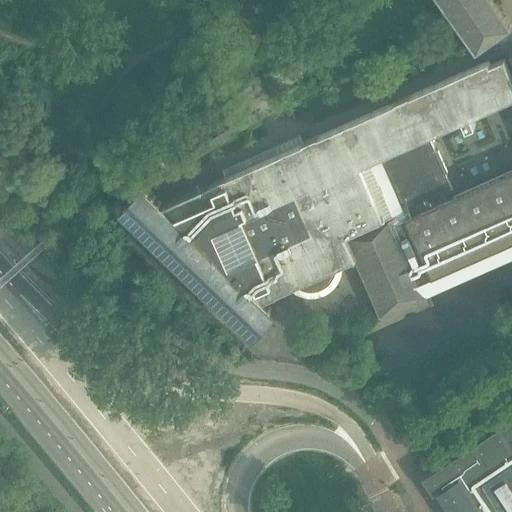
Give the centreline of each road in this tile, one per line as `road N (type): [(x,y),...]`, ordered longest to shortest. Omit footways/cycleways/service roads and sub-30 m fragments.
road 1 (primary): [(380,490),(360,445),(322,409),(286,397),(209,397),(124,374),(13,306)]
road 2 (primary): [(182,511),(13,306)]
road 3 (primary): [(237,511),(250,461),(296,438),(335,444),(380,490)]
road 4 (primary): [(0,358),(120,511)]
